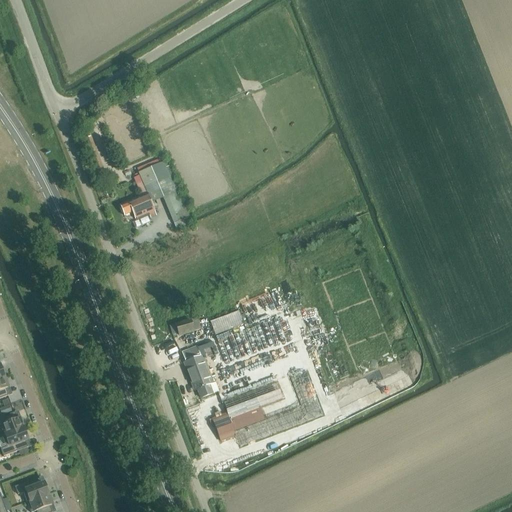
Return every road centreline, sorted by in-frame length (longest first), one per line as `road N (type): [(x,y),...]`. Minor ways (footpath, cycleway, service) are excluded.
road 1 (secondary): [(0,106),(57,207),(174,511)]
road 2 (unclassified): [(58,112),(205,511)]
road 3 (unclassified): [(243,0),(58,112)]
road 4 (residential): [(6,334),(50,453)]
